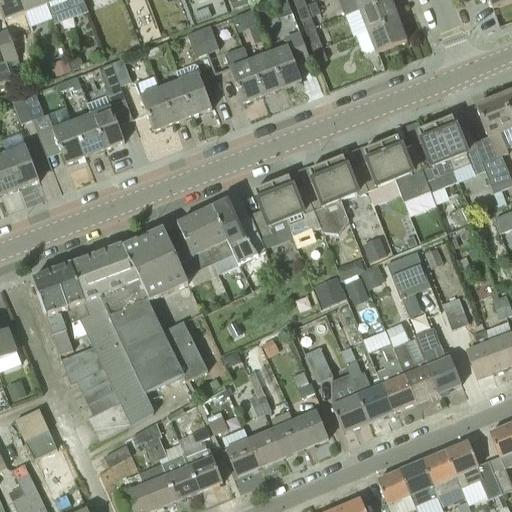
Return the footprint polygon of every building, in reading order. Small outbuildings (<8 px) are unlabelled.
[(0,0),(0,14),(3,23),(25,15),(18,0),(0,0)] [(18,0),(25,15),(46,7),(43,0),(18,0)] [(74,19),(87,14),(82,2),(81,0),(43,0),(46,7),(51,20),(72,12),(74,19)] [(244,0),(231,0),(228,1),(232,11),(247,6),(244,0)] [(291,0),(296,11),(305,8),(302,0),(291,0)] [(354,0),(359,13),(390,1),(389,0),(354,0)] [(511,0),(488,0),(492,11),(511,3),(511,0)] [(367,35),(399,23),(390,1),(359,13),(367,35)] [(305,8),(296,11),(301,23),(310,20),(305,8)] [(208,10),(193,15),(197,25),(211,19),(208,10)] [(251,13),(232,20),(236,34),(256,27),(251,13)] [(399,23),(367,35),(376,56),(407,44),(399,23)] [(198,33),(206,56),(218,52),(210,29),(198,33)] [(195,61),(206,56),(198,33),(186,37),(195,61)] [(0,36),(0,50),(5,65),(17,60),(7,34),(0,36)] [(267,56),(281,92),(301,84),(295,67),(308,62),(299,34),(283,40),(286,49),(267,56)] [(313,54),(322,51),(317,38),(308,42),(313,54)] [(158,48),(144,53),(147,61),(160,56),(158,48)] [(243,107),(262,99),(249,63),(248,63),(243,50),(224,57),(243,107)] [(322,51),(313,54),(317,66),(327,63),(322,51)] [(262,99),(281,92),(267,56),(249,63),(262,99)] [(69,62),(73,73),(84,69),(80,58),(69,62)] [(52,63),(57,78),(69,74),(64,59),(52,63)] [(110,67),(119,89),(130,85),(122,63),(110,67)] [(91,117),(104,153),(124,145),(118,128),(131,123),(119,89),(110,67),(98,71),(106,93),(103,94),(109,110),(91,117)] [(178,83),(192,120),(212,112),(198,76),(178,83)] [(75,79),(57,87),(60,94),(72,89),(74,93),(80,91),(75,79)] [(173,127),(192,120),(178,83),(159,91),(173,127)] [(153,134),(173,127),(159,91),(139,98),(153,134)] [(511,95),(502,99),(511,124),(511,95)] [(66,168),(85,160),(71,124),(52,132),(47,118),(43,119),(34,96),(23,100),(32,123),(46,160),(61,154),(66,168)] [(499,136),(511,131),(511,124),(502,99),(476,109),(488,140),(474,146),(477,153),(476,153),(490,190),(510,183),(500,158),(507,156),(499,136)] [(20,127),(32,123),(23,100),(11,104),(20,127)] [(85,160),(104,153),(91,117),(71,124),(85,160)] [(477,153),(474,146),(467,128),(457,132),(452,120),(435,126),(454,173),(469,167),(465,157),(476,153),(477,153)] [(426,184),(454,173),(435,126),(418,133),(422,145),(412,149),(422,174),(426,184)] [(395,184),(422,174),(412,149),(403,153),(398,139),(380,146),(395,184)] [(368,194),(395,184),(380,146),(363,153),(368,165),(358,169),(368,194)] [(6,157),(19,192),(39,184),(26,150),(6,157)] [(0,199),(19,192),(6,157),(0,159),(0,199)] [(341,204),(368,194),(358,169),(348,173),(343,160),(326,166),(341,204)] [(320,230),(346,220),(340,205),(341,204),(326,166),(309,173),(313,185),(304,189),(320,230)] [(289,180),(272,186),(287,224),(285,225),(290,236),(306,230),(309,233),(311,236),(321,232),(320,230),(304,189),(294,193),(289,180)] [(269,231),(285,225),(287,224),(272,186),(254,193),(262,214),(251,218),(253,224),(261,242),(271,238),(269,231)] [(261,242),(253,224),(241,230),(228,203),(213,210),(231,248),(230,249),(234,257),(232,258),(237,268),(256,259),(265,253),(260,242),(261,242)] [(440,220),(446,234),(472,222),(466,209),(440,220)] [(214,266),(232,258),(234,257),(230,249),(231,248),(213,210),(193,220),(208,252),(207,252),(214,266)] [(511,231),(511,214),(493,222),(499,237),(511,231)] [(186,278),(214,266),(207,252),(208,252),(193,220),(177,227),(182,237),(181,238),(183,240),(173,244),(172,242),(170,243),(186,278)] [(184,279),(186,278),(170,243),(169,243),(164,233),(123,252),(149,305),(188,288),(184,279)] [(413,239),(405,243),(409,251),(417,247),(413,239)] [(362,247),(369,265),(386,259),(379,240),(362,247)] [(182,325),(162,335),(149,305),(123,252),(122,249),(71,267),(85,305),(89,318),(78,323),(92,351),(98,362),(102,371),(107,382),(113,393),(118,404),(124,416),(129,428),(130,429),(152,417),(153,414),(144,397),(182,379),(185,386),(207,375),(182,325)] [(424,256),(430,272),(442,267),(436,251),(424,256)] [(388,267),(401,302),(407,300),(430,291),(417,256),(388,267)] [(350,265),(355,277),(357,276),(364,273),(359,262),(350,265)] [(71,326),(78,323),(89,318),(85,305),(71,267),(32,282),(59,358),(73,353),(66,333),(59,315),(66,312),(71,326)] [(362,277),(368,292),(382,287),(381,284),(383,283),(379,270),(362,277)] [(314,290),(323,312),(346,302),(336,280),(314,290)] [(344,287),(351,304),(366,297),(359,281),(344,287)] [(495,313),(508,308),(505,298),(491,303),(495,313)] [(468,327),(458,301),(441,307),(451,333),(468,327)] [(511,317),(508,308),(495,313),(498,323),(511,317)] [(393,331),(369,338),(373,352),(397,345),(393,331)] [(0,362),(17,356),(7,332),(0,334),(0,362)] [(465,353),(476,382),(500,373),(489,344),(488,344),(484,333),(472,337),(476,349),(465,353)] [(500,373),(511,368),(511,335),(489,344),(500,373)] [(392,350),(416,406),(438,397),(426,368),(416,372),(405,345),(392,350)] [(380,387),(392,416),(416,406),(392,350),(391,347),(381,351),(387,365),(382,367),(384,372),(375,375),(380,387)] [(370,425),(392,416),(380,387),(370,391),(364,375),(360,376),(350,350),(341,354),(350,376),(370,425)] [(61,363),(66,377),(98,362),(92,351),(61,363)] [(304,357),(316,386),(332,380),(319,351),(304,357)] [(426,368),(438,397),(461,388),(449,358),(436,364),(432,352),(421,357),(426,368)] [(70,388),(75,386),(102,371),(98,362),(66,377),(70,388)] [(75,386),(80,396),(107,382),(102,371),(75,386)] [(292,378),(298,391),(309,386),(303,374),(292,378)] [(255,398),(262,395),(253,375),(247,378),(255,398)] [(343,436),(370,425),(350,376),(331,384),(331,407),(343,436)] [(80,396),(86,407),(113,393),(107,382),(80,396)] [(26,399),(20,384),(6,389),(12,405),(26,399)] [(298,391),(296,391),(300,402),(314,396),(310,385),(309,386),(298,391)] [(214,407),(229,399),(224,392),(210,400),(214,407)] [(86,407),(92,419),(118,404),(113,393),(86,407)] [(253,411),(266,405),(262,395),(255,398),(248,401),(253,411)] [(87,421),(93,432),(124,416),(118,404),(92,419),(87,421)] [(264,416),(266,421),(272,418),(266,405),(253,411),(256,420),(264,416)] [(14,423),(19,434),(43,422),(39,412),(14,423)] [(294,422),(306,452),(328,442),(316,413),(294,422)] [(124,416),(93,432),(98,443),(129,428),(124,416)] [(260,471),(283,461),(271,432),(270,432),(266,421),(264,416),(256,420),(256,421),(250,424),(255,438),(248,441),(260,471)] [(222,419),(208,425),(213,439),(227,433),(222,419)] [(23,444),(24,445),(47,433),(48,433),(43,422),(19,434),(23,444)] [(283,461),(306,452),(294,422),(271,432),(283,461)] [(156,426),(147,432),(152,443),(159,441),(161,439),(156,426)] [(511,426),(489,436),(499,459),(489,464),(502,497),(511,492),(511,491),(504,471),(511,467),(511,426)] [(196,443),(202,441),(204,440),(201,432),(193,435),(194,436),(196,443)] [(47,433),(24,445),(33,461),(55,452),(47,433)] [(149,455),(162,450),(159,441),(152,443),(145,445),(149,455)] [(237,480),(260,471),(248,441),(225,451),(237,480)] [(489,464),(478,468),(468,445),(445,455),(461,492),(479,484),(487,503),(502,497),(489,464)] [(131,460),(126,449),(103,461),(109,471),(131,460)] [(162,450),(149,455),(153,465),(165,459),(162,450)] [(184,460),(199,495),(223,486),(212,459),(211,459),(208,451),(185,460),(184,460)] [(460,492),(461,492),(445,455),(422,464),(437,500),(459,490),(460,492)] [(176,505),(199,495),(184,460),(183,458),(161,467),(176,505)] [(400,474),(410,498),(415,509),(437,500),(422,464),(400,474)] [(44,511),(35,491),(23,467),(11,474),(23,497),(24,497),(25,499),(31,496),(35,506),(23,511),(44,511)] [(138,476),(143,489),(152,511),(158,511),(176,505),(161,467),(138,476)] [(377,483),(388,508),(410,498),(400,474),(377,483)] [(119,499),(124,511),(152,511),(143,489),(119,499)] [(35,506),(31,496),(25,499),(24,497),(23,497),(11,504),(15,511),(23,511),(35,506)] [(499,511),(506,509),(501,498),(495,501),(499,511)] [(364,511),(361,503),(339,511),(364,511)]
